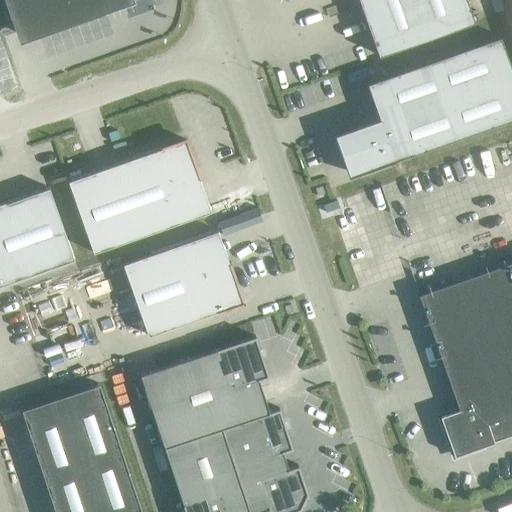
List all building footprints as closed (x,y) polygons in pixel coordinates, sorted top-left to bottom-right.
[(111,0),(3,0),(15,34),(31,29),(34,38),(108,12),(104,3),(111,0)] [(465,0),(359,0),(379,54),(473,21),(465,0)] [(379,119),(341,132),(356,174),(511,119),(511,77),(498,38),(367,84),(379,119)] [(93,253),(210,212),(185,140),(67,182),(93,253)] [(0,285),(73,260),(48,188),(0,205),(0,285)] [(147,336),(242,303),(217,231),(122,265),(147,336)] [(511,262),(418,295),(458,410),(440,417),(454,457),(511,436),(511,262)] [(254,336),(138,375),(167,462),(225,443),(283,423),(278,408),(268,412),(257,379),(267,376),(254,336)] [(140,511),(98,384),(21,410),(54,511),(140,511)] [(239,485),(297,466),(297,465),(287,469),(282,451),(291,448),(283,423),(225,443),(239,485)] [(225,443),(167,462),(184,511),(248,511),(239,485),(225,443)] [(239,485),(248,511),(256,511),(267,508),(268,511),(288,511),(299,509),(306,494),(297,466),(239,485)]
